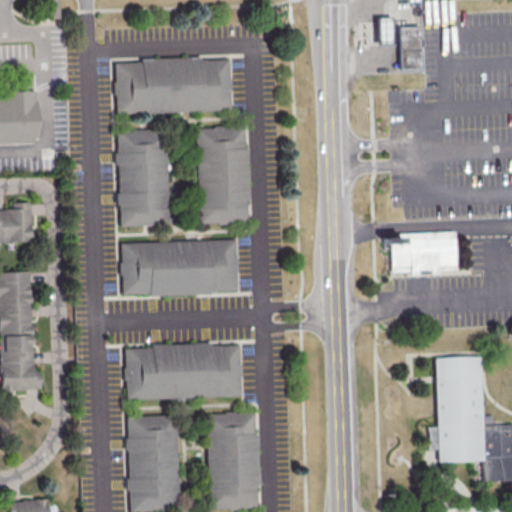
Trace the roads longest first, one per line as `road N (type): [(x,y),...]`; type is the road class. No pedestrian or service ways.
road 1 (residential): [(0,476),(36,464),(58,428),(52,201),(45,190),(0,186)]
road 2 (tertiary): [(341,511),(334,313)]
road 3 (tertiary): [(334,313),(330,166)]
